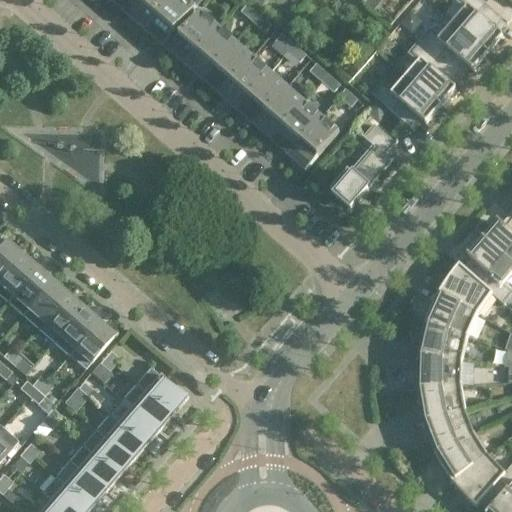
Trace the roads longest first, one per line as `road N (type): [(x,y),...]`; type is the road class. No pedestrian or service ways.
road 1 (residential): [(355,290),(21,0)]
road 2 (residential): [(264,400),(228,386),(0,190)]
road 3 (residential): [(355,290),(511,113)]
road 4 (unclassified): [(264,400),(355,290)]
